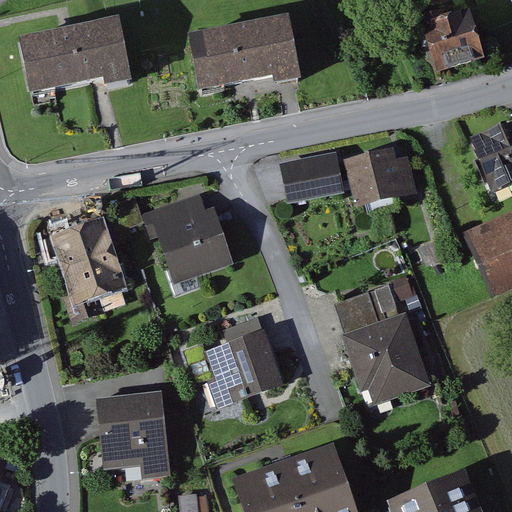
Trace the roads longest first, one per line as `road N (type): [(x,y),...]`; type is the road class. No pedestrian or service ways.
road 1 (residential): [(229,152),(511,88)]
road 2 (residential): [(0,233),(47,431),(53,511)]
road 3 (residential): [(331,414),(229,152)]
road 4 (residential): [(0,195),(229,152)]
